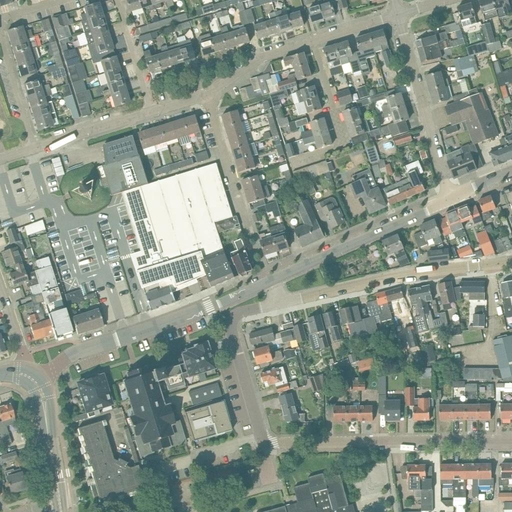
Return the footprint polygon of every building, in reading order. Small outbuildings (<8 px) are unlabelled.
[(127,0),(131,12),(142,8),(139,0),(127,0)] [(152,0),(139,0),(142,8),(154,5),(152,0)] [(164,0),(152,0),(154,5),(155,9),(162,7),(160,3),(165,2),(164,0)] [(323,0),(325,5),(320,6),(323,19),(324,19),(331,17),(333,16),(335,16),(334,12),(338,10),(338,9),(335,0),(323,0)] [(345,0),(335,0),(338,9),(348,6),(345,0)] [(483,0),(479,1),(482,11),(483,14),(485,21),(491,19),(490,19),(498,16),(497,14),(492,0),(483,0)] [(507,0),(492,0),(497,14),(505,12),(506,15),(511,13),(509,6),(510,6),(507,0)] [(215,10),(226,7),(225,1),(213,5),(215,10)] [(242,2),(242,3),(248,24),(255,21),(251,9),(245,10),(242,2)] [(81,22),(103,15),(99,3),(84,8),(85,14),(80,15),(82,21),(81,21),(81,22)] [(234,33),(238,45),(250,42),(246,29),(245,29),(243,25),(248,24),(242,3),(237,4),(239,12),(238,13),(243,25),(239,26),(239,25),(233,27),(234,33)] [(204,14),(215,10),(213,5),(213,4),(202,7),(202,9),(203,14),(204,14)] [(459,25),(460,28),(471,25),(477,24),(471,4),(457,8),(459,13),(453,15),(456,23),(456,26),(459,25)] [(308,10),(309,13),(312,23),(323,19),(319,6),(308,10)] [(229,15),(228,10),(216,13),(218,18),(229,15)] [(281,10),(275,12),(281,32),(292,29),(288,16),(283,18),(281,10)] [(271,21),(266,23),(269,36),(281,32),(275,12),(268,14),(271,21)] [(288,16),(292,29),(304,25),(300,12),(288,16)] [(170,18),(172,24),(188,19),(186,13),(170,18)] [(52,18),(55,30),(58,30),(58,28),(60,27),(61,28),(64,27),(64,26),(68,25),(65,14),(52,18)] [(84,33),(106,27),(103,15),(81,22),(84,33)] [(132,16),(138,34),(149,31),(147,25),(141,27),(137,15),(132,16)] [(159,21),(161,27),(172,24),(170,18),(159,21)] [(49,31),(52,30),(48,19),(41,21),(44,33),(46,32),(47,33),(49,32),(49,31)] [(147,25),(149,31),(150,31),(149,30),(161,27),(159,21),(148,25),(147,25)] [(173,26),(175,32),(190,27),(188,22),(173,26)] [(254,26),(255,30),(258,39),(269,36),(266,23),(254,26)] [(418,49),(449,41),(446,34),(460,30),(460,28),(459,25),(456,26),(456,23),(444,26),(446,32),(435,35),(435,36),(415,41),(418,49)] [(486,40),(487,44),(487,45),(500,42),(500,41),(499,41),(498,38),(494,39),(490,23),(481,25),(486,40)] [(162,30),(163,35),(175,32),(173,26),(162,30)] [(222,32),(227,49),(238,45),(234,33),(229,34),(227,26),(221,28),(222,32)] [(7,31),(10,43),(32,36),(30,30),(24,32),(22,27),(7,31)] [(87,45),(110,38),(106,27),(84,33),(88,44),(87,44),(87,45)] [(511,29),(503,33),(505,40),(511,37),(511,29)] [(50,44),(55,42),(54,39),(52,30),(49,31),(49,32),(47,33),(50,44)] [(369,35),(376,55),(375,52),(382,50),(382,53),(387,68),(394,66),(384,30),(369,35)] [(217,38),(211,40),(215,52),(227,49),(222,32),(215,35),(217,38)] [(139,36),(140,42),(152,39),(150,33),(139,36)] [(362,71),(362,74),(370,72),(366,58),(376,55),(369,35),(356,39),(359,51),(356,52),(356,55),(362,71)] [(10,43),(14,55),(29,50),(36,47),(33,36),(32,36),(10,43)] [(60,45),(62,53),(65,52),(64,51),(67,50),(65,43),(69,42),(68,38),(59,40),(60,45)] [(110,38),(87,45),(89,51),(93,64),(100,62),(101,62),(115,57),(110,38)] [(461,45),(465,58),(469,56),(465,44),(463,38),(449,42),(449,41),(418,49),(422,63),(431,61),(442,57),(439,50),(444,49),(444,50),(451,48),(450,47),(461,45)] [(178,43),(179,47),(184,62),(196,58),(190,39),(178,43)] [(200,43),(201,46),(204,56),(215,52),(211,40),(200,43)] [(352,56),(348,41),(335,45),(341,65),(344,74),(352,72),(353,74),(362,71),(356,55),(352,56)] [(56,53),(59,52),(55,42),(50,44),(51,47),(54,55),(57,55),(56,53)] [(500,42),(487,45),(489,52),(489,53),(502,49),(500,42)] [(474,55),(489,52),(487,45),(487,44),(477,47),(479,53),(474,55)] [(329,69),(341,65),(335,45),(323,49),(329,69)] [(157,56),(161,69),(172,66),(166,46),(161,47),(163,54),(157,56)] [(166,46),(172,66),(184,62),(179,47),(168,50),(167,46),(166,46)] [(14,55),(17,66),(36,60),(38,59),(35,48),(29,50),(14,55)] [(64,60),(65,60),(67,67),(80,63),(77,56),(69,58),(67,50),(64,51),(65,52),(62,53),(64,60)] [(144,53),(150,73),(161,69),(157,56),(152,58),(150,51),(144,53)] [(58,70),(64,69),(59,52),(56,53),(57,55),(54,55),(56,63),(58,70)] [(308,65),(304,53),(291,57),(284,59),(286,66),(293,64),(295,69),(308,65)] [(101,62),(100,62),(103,73),(119,68),(118,64),(119,63),(120,62),(118,57),(117,56),(115,57),(101,62)] [(462,70),(474,68),(471,56),(469,56),(465,58),(459,59),(461,65),(451,68),(452,73),(462,70)] [(17,66),(21,77),(37,72),(38,71),(39,70),(36,60),(17,66)] [(511,69),(502,72),(499,61),(493,63),(498,80),(511,75),(511,69)] [(80,63),(67,67),(70,75),(69,76),(71,83),(72,83),(83,79),(87,78),(82,63),(80,63)] [(271,80),(265,81),(269,94),(281,91),(297,86),(295,81),(298,80),(298,81),(311,77),(308,65),(295,69),(296,74),(288,76),(289,80),(278,83),(278,84),(273,86),(271,80)] [(107,85),(123,80),(119,68),(103,73),(107,85)] [(475,73),(474,68),(462,70),(463,76),(464,76),(475,73)] [(65,84),(68,84),(64,69),(58,70),(51,72),(53,80),(61,78),(63,77),(65,84),(63,85),(63,87),(66,86),(65,84)] [(426,77),(430,90),(445,87),(444,86),(449,85),(447,79),(442,80),(440,73),(436,74),(426,77)] [(264,75),(257,77),(263,96),(269,94),(265,81),(264,75)] [(511,75),(498,80),(500,87),(504,98),(506,104),(511,102),(509,97),(508,97),(505,85),(511,83),(511,75)] [(257,77),(250,79),(252,86),(253,86),(256,98),(263,96),(257,77)] [(75,95),(85,91),(86,91),(83,79),(72,83),(75,95)] [(23,85),(27,97),(50,90),(48,84),(41,87),(39,80),(23,85)] [(111,95),(111,96),(126,91),(123,80),(107,85),(109,89),(103,91),(104,97),(111,95)] [(454,103),(469,98),(468,92),(465,81),(459,82),(460,85),(463,85),(465,93),(463,94),(453,97),(454,103)] [(67,97),(72,96),(68,84),(65,84),(66,86),(63,87),(65,92),(62,93),(64,98),(66,97),(67,97)] [(252,86),(246,88),(250,100),(256,98),(253,86),(252,86)] [(305,102),(318,98),(314,86),(296,92),(299,103),(305,102)] [(430,90),(433,104),(448,100),(445,87),(430,90)] [(246,88),(239,90),(243,102),(250,100),(246,88)] [(469,98),(479,94),(477,88),(468,92),(469,98)] [(350,90),(347,90),(337,93),(341,105),(353,102),(351,94),(354,93),(353,89),(350,90)] [(27,97),(30,108),(46,104),(46,103),(44,97),(51,95),(50,90),(27,97)] [(381,107),(383,114),(405,107),(401,94),(396,95),(394,90),(385,93),(371,97),(373,103),(387,98),(388,105),(381,107)] [(79,107),(81,106),(81,105),(87,103),(87,102),(88,102),(85,91),(75,95),(76,98),(79,107)] [(111,96),(114,107),(130,103),(126,91),(111,96)] [(282,91),(270,95),(271,99),(271,101),(275,100),(283,97),(282,91)] [(70,108),(70,109),(73,109),(72,107),(75,106),(72,96),(67,97),(68,103),(66,104),(67,109),(70,108)] [(305,102),(299,103),(296,104),(299,116),(308,113),(309,114),(321,110),(318,98),(305,102)] [(369,105),(368,99),(357,103),(359,108),(369,105)] [(55,113),(51,101),(46,103),(46,104),(30,108),(34,119),(55,113)] [(79,107),(82,117),(90,115),(87,103),(81,105),(81,106),(79,107)] [(70,109),(74,120),(79,118),(75,106),(72,107),(73,109),(70,109)] [(409,120),(405,107),(383,114),(385,119),(392,116),(395,124),(389,126),(391,133),(393,137),(408,132),(404,121),(409,120)] [(343,113),(347,125),(360,121),(356,108),(343,113)] [(279,126),(279,127),(289,124),(288,123),(289,123),(287,117),(283,119),(280,110),(274,111),(276,117),(277,120),(279,126)] [(222,116),(225,127),(241,122),(237,111),(222,116)] [(270,126),(275,124),(272,112),(266,114),(270,126)] [(34,119),(37,131),(53,126),(51,120),(56,119),(55,113),(34,119)] [(196,116),(184,120),(189,135),(195,133),(197,139),(202,137),(196,116)] [(308,125),(306,119),(296,123),(295,122),(289,124),(291,132),(298,130),(298,129),(308,125)] [(301,133),(303,139),(328,132),(324,119),(310,123),(312,130),(301,133)] [(360,121),(347,126),(351,138),(357,136),(359,143),(370,140),(370,138),(376,136),(374,131),(370,132),(366,119),(360,121)] [(184,120),(173,123),(178,139),(189,135),(184,120)] [(225,127),(229,139),(244,134),(241,122),(225,127)] [(173,123),(161,127),(166,143),(178,139),(173,123)] [(469,133),(473,145),(498,136),(494,123),(469,133)] [(273,137),(279,136),(275,124),(270,126),(272,133),(273,137)] [(458,131),(456,124),(452,126),(444,129),(447,135),(458,131)] [(382,136),(391,133),(389,126),(380,129),(382,136)] [(161,127),(150,130),(155,146),(166,143),(161,127)] [(139,134),(142,143),(144,150),(155,146),(150,130),(139,134)] [(316,141),(318,149),(332,145),(328,132),(303,139),(304,145),(316,141)] [(394,139),(396,145),(412,140),(410,133),(394,139)] [(229,139),(232,150),(248,145),(244,134),(229,139)] [(109,187),(112,196),(121,193),(123,192),(149,185),(134,136),(104,145),(106,165),(103,166),(106,178),(109,187)] [(273,137),(276,149),(282,147),(279,136),(273,137)] [(489,153),(493,163),(495,167),(504,163),(511,160),(508,154),(511,154),(508,145),(511,144),(510,139),(507,140),(507,139),(505,140),(505,139),(500,140),(503,148),(489,153)] [(232,150),(236,161),(251,157),(258,154),(255,143),(248,145),(232,150)] [(285,145),(289,158),(297,155),(293,143),(285,145)] [(375,146),(365,149),(370,164),(379,161),(375,146)] [(464,157),(448,164),(454,179),(477,170),(476,169),(472,158),(471,156),(473,156),(470,146),(461,149),(464,157)] [(276,149),(279,156),(281,164),(287,162),(284,154),(282,147),(276,149)] [(195,155),(195,157),(197,162),(197,163),(209,159),(207,151),(195,155)] [(478,156),(472,158),(476,169),(482,167),(478,156)] [(185,161),(186,166),(194,164),(197,162),(195,157),(192,158),(185,161)] [(236,161),(239,173),(255,168),(251,157),(236,161)] [(260,165),(262,170),(281,164),(279,159),(260,165)] [(371,164),(372,167),(375,178),(381,176),(379,169),(385,167),(384,160),(378,162),(371,164)] [(173,164),(175,170),(178,169),(186,166),(185,161),(176,163),(173,164)] [(418,161),(404,167),(408,178),(415,195),(425,190),(418,175),(423,173),(418,161)] [(320,164),(323,175),(330,173),(329,172),(326,164),(325,162),(320,164)] [(283,172),(286,179),(292,177),(294,177),(293,173),(292,169),(290,163),(278,167),(280,173),(283,172)] [(149,185),(123,192),(141,252),(144,260),(136,263),(144,287),(143,288),(144,291),(151,311),(176,302),(173,293),(170,287),(205,272),(207,276),(211,287),(235,278),(224,251),(218,233),(224,231),(224,229),(221,221),(233,217),(232,214),(216,164),(207,166),(158,182),(149,185)] [(162,168),(163,173),(175,170),(173,164),(162,168)] [(314,165),(318,177),(323,175),(320,164),(314,165)] [(389,164),(385,166),(385,167),(388,176),(393,174),(389,164)] [(314,165),(309,167),(312,179),(318,177),(314,165)] [(309,167),(303,169),(307,180),(312,179),(309,167)] [(154,170),(156,176),(163,173),(162,168),(154,170)] [(303,169),(298,171),(302,182),(307,180),(303,169)] [(368,208),(374,206),(376,211),(385,207),(370,169),(352,177),(355,183),(350,186),(356,199),(363,196),(368,208)] [(293,173),(294,177),(296,184),(302,182),(298,171),(293,173)] [(242,181),(245,192),(261,187),(258,176),(242,181)] [(286,179),(288,187),(294,185),(292,177),(286,179)] [(105,188),(109,187),(106,178),(100,180),(102,186),(104,185),(105,188)] [(394,184),(401,201),(415,195),(408,178),(394,184)] [(78,191),(78,192),(79,193),(79,194),(80,195),(81,196),(82,196),(83,197),(84,197),(85,197),(87,197),(88,197),(89,196),(90,196),(91,195),(91,194),(92,193),(93,192),(93,191),(93,190),(93,188),(93,187),(92,186),(92,185),(91,184),(90,183),(89,183),(88,182),(87,182),(86,182),(85,182),(83,182),(82,182),(81,183),(80,183),(80,184),(79,185),(78,186),(78,187),(78,189),(78,190),(78,191)] [(312,183),(306,186),(311,195),(316,193),(312,183)] [(386,196),(390,206),(401,201),(394,184),(383,189),(386,196)] [(245,192),(249,204),(265,199),(261,187),(245,192)] [(511,216),(509,218),(511,224),(511,189),(511,188),(501,192),(506,206),(511,204),(511,206),(511,216)] [(483,213),(479,214),(482,222),(483,224),(484,224),(482,221),(491,218),(489,211),(496,208),(495,205),(491,196),(478,201),(482,210),(483,213)] [(314,204),(317,210),(321,219),(326,217),(331,229),(345,223),(339,208),(337,209),(337,208),(338,205),(335,199),(333,198),(331,198),(324,201),(324,200),(314,204)] [(298,239),(302,248),(325,237),(321,228),(308,200),(296,205),(305,225),(294,230),(298,239)] [(268,212),(273,211),(275,217),(281,215),(277,202),(266,206),(268,212)] [(467,205),(456,210),(461,223),(472,219),(475,225),(482,222),(479,214),(476,206),(469,209),(467,205)] [(446,219),(439,221),(443,231),(444,233),(445,236),(463,229),(461,223),(456,210),(444,214),(446,219)] [(252,216),(255,223),(261,221),(258,214),(252,216)] [(221,221),(224,229),(235,225),(240,224),(237,216),(233,217),(221,221)] [(501,220),(509,239),(511,237),(511,234),(506,219),(501,220)] [(422,231),(414,235),(419,248),(428,244),(427,241),(434,238),(436,245),(443,243),(440,236),(440,235),(434,221),(420,226),(422,231)] [(10,244),(11,244),(18,242),(18,241),(13,228),(6,231),(11,244),(10,244)] [(277,229),(271,231),(277,252),(283,250),(283,251),(288,249),(288,248),(289,248),(286,238),(285,234),(279,236),(277,229)] [(259,235),(265,255),(277,252),(271,231),(270,231),(273,238),(267,240),(264,234),(259,235)] [(394,253),(397,260),(400,266),(409,262),(407,256),(398,235),(382,241),(388,256),(394,253)] [(494,241),(499,254),(511,249),(511,248),(507,236),(494,241)] [(488,237),(479,241),(485,256),(488,256),(494,253),(488,237)] [(18,242),(11,244),(12,249),(2,253),(6,266),(20,261),(17,253),(25,250),(21,240),(18,241),(18,242)] [(231,254),(240,276),(253,270),(248,259),(249,258),(241,240),(235,242),(238,251),(231,254)] [(25,250),(28,259),(34,258),(31,248),(25,250)] [(428,252),(429,263),(449,260),(448,250),(428,252)] [(39,284),(30,287),(33,296),(41,293),(44,302),(47,310),(50,320),(54,335),(56,340),(72,334),(69,325),(51,266),(48,257),(35,261),(38,270),(35,271),(36,275),(39,284)] [(17,272),(9,275),(12,282),(14,287),(26,283),(27,288),(30,287),(39,284),(36,275),(35,271),(29,273),(32,280),(28,281),(21,263),(14,266),(17,272)] [(438,285),(440,295),(444,311),(451,309),(450,303),(455,302),(452,288),(451,282),(438,285)] [(460,287),(452,288),(455,302),(461,300),(461,293),(469,293),(469,300),(485,301),(485,292),(485,282),(460,282),(460,287)] [(511,305),(510,298),(511,297),(511,282),(501,284),(504,298),(502,299),(506,318),(511,316),(511,305)] [(429,311),(427,302),(432,301),(429,286),(419,288),(426,320),(428,330),(435,328),(430,311),(429,311)] [(401,287),(393,289),(398,311),(400,310),(400,313),(400,314),(404,330),(414,328),(413,324),(410,311),(405,312),(404,310),(406,309),(404,299),(403,297),(401,287)] [(426,320),(419,288),(408,290),(411,306),(415,305),(416,310),(415,310),(418,322),(426,320)] [(370,318),(364,319),(368,335),(378,332),(375,321),(380,320),(381,322),(393,319),(391,313),(398,311),(393,289),(376,294),(377,300),(366,303),(370,318)] [(80,290),(65,295),(68,306),(84,301),(82,297),(80,290)] [(33,296),(30,297),(32,302),(33,306),(34,307),(33,307),(36,314),(37,317),(34,318),(35,321),(36,321),(37,325),(41,324),(45,338),(54,335),(50,320),(44,322),(41,312),(40,307),(39,307),(38,304),(44,302),(41,293),(33,296)] [(360,338),(361,339),(362,342),(369,340),(368,335),(364,319),(362,320),(358,306),(339,310),(342,320),(343,326),(348,324),(351,335),(349,337),(353,339),(360,338)] [(98,309),(87,313),(93,330),(103,327),(100,317),(98,309)] [(323,315),(326,324),(327,330),(331,329),(334,342),(341,341),(333,312),(323,315)] [(439,314),(442,327),(448,326),(445,312),(439,314)] [(74,325),(77,333),(77,335),(93,330),(87,313),(72,318),(74,325)] [(36,314),(29,316),(32,325),(30,326),(35,341),(45,338),(41,324),(37,325),(36,321),(35,321),(34,318),(37,317),(36,314)] [(474,314),(474,326),(469,326),(469,331),(483,329),(484,326),(485,314),(474,314)] [(320,315),(308,318),(312,334),(309,335),(313,352),(329,348),(320,315)] [(294,326),(294,330),(295,329),(297,339),(298,343),(307,341),(302,324),(294,326)] [(293,340),(291,330),(274,335),(272,328),(249,334),(252,345),(265,342),(265,344),(267,344),(268,347),(293,340)] [(492,369),(492,377),(502,378),(502,381),(511,380),(511,335),(493,340),(500,370),(496,371),(496,369),(492,369)] [(180,364),(179,365),(183,378),(213,369),(214,374),(215,374),(213,368),(214,368),(206,344),(195,347),(195,349),(187,352),(187,353),(182,355),(184,359),(179,360),(180,364)] [(254,352),(253,352),(254,358),(256,357),(258,365),(272,361),(272,362),(282,359),(284,358),(282,351),(276,353),(274,346),(268,347),(254,351),(254,352)] [(294,348),(283,351),(286,360),(297,356),(294,348)] [(433,350),(422,353),(425,363),(435,360),(433,350)] [(349,364),(348,359),(334,364),(336,369),(349,364)] [(183,378),(179,365),(162,370),(162,369),(148,374),(146,367),(140,369),(140,368),(131,371),(131,372),(126,373),(128,380),(120,383),(120,384),(123,383),(131,409),(128,410),(131,416),(128,417),(141,456),(185,442),(178,421),(174,423),(169,405),(166,406),(164,397),(161,398),(156,382),(164,380),(167,390),(184,385),(182,378),(183,378)] [(275,369),(274,369),(272,369),(272,370),(261,374),(263,382),(265,382),(266,387),(275,384),(276,387),(278,393),(287,390),(298,387),(296,381),(288,384),(284,367),(276,369),(275,369)] [(429,370),(421,370),(421,378),(432,378),(432,368),(429,368),(429,370)] [(492,379),(492,377),(492,369),(464,369),(464,379),(492,379)] [(323,389),(323,374),(318,376),(309,379),(313,392),(323,389),(322,389),(323,389)] [(111,405),(102,375),(97,377),(82,381),(83,382),(77,383),(86,413),(72,418),(74,423),(99,415),(97,409),(111,405)] [(221,396),(217,383),(188,392),(192,405),(221,396)] [(414,406),(414,411),(414,421),(430,420),(429,410),(429,408),(433,408),(433,398),(414,399),(414,387),(406,387),(406,406),(414,406)] [(292,394),(289,395),(279,398),(286,422),(305,422),(305,414),(298,414),(292,394)] [(386,401),(386,396),(379,396),(379,414),(386,414),(386,421),(400,421),(400,400),(386,401)] [(453,406),(453,420),(466,420),(465,406),(458,406),(458,400),(452,400),(453,406)] [(226,414),(223,402),(185,413),(193,441),(223,433),(231,431),(228,418),(229,418),(228,413),(226,414)] [(347,407),(347,421),(360,421),(360,407),(359,403),(354,403),(354,407),(347,407)] [(0,427),(0,430),(3,442),(5,446),(11,444),(10,440),(5,426),(16,423),(10,404),(0,407),(0,416),(1,421),(2,421),(4,426),(0,427)] [(501,419),(511,419),(511,404),(501,405),(501,419)] [(478,406),(478,420),(491,420),(491,405),(478,406)] [(440,420),(453,420),(453,406),(439,406),(440,420)] [(465,406),(466,420),(478,420),(478,406),(465,406)] [(334,422),(347,421),(347,407),(334,407),(334,422)] [(360,407),(360,421),(373,421),(373,407),(360,407)] [(98,496),(101,505),(106,504),(106,503),(118,499),(118,500),(124,499),(123,497),(129,496),(129,497),(139,494),(139,493),(145,491),(139,471),(138,466),(139,465),(136,456),(127,427),(123,428),(135,466),(130,468),(126,466),(129,460),(120,455),(117,461),(113,459),(103,427),(106,426),(105,420),(78,429),(80,436),(78,437),(82,448),(83,447),(85,454),(84,454),(85,460),(87,460),(89,467),(87,467),(89,473),(91,472),(93,479),(88,480),(94,498),(98,496)] [(0,456),(2,463),(17,459),(15,452),(0,456)] [(334,455),(310,455),(310,468),(334,467),(334,455)] [(491,464),(479,465),(479,480),(479,486),(493,486),(494,478),(492,478),(491,464)] [(511,479),(511,464),(501,464),(502,478),(498,478),(498,485),(508,485),(508,479),(511,479)] [(408,490),(421,490),(423,490),(424,487),(423,487),(423,479),(419,479),(418,465),(408,465),(408,466),(402,466),(401,468),(402,479),(408,479),(408,480),(408,490)] [(426,465),(418,465),(419,479),(423,479),(423,487),(424,487),(423,490),(421,490),(421,496),(426,496),(426,501),(428,501),(428,504),(432,504),(433,504),(432,479),(432,467),(426,467),(426,465)] [(440,485),(453,485),(453,465),(440,465),(440,485)] [(454,498),(466,498),(466,480),(466,465),(453,465),(453,485),(454,485),(454,498)] [(479,486),(479,480),(479,465),(466,465),(466,480),(472,480),(472,496),(478,496),(478,486),(479,486)] [(14,469),(5,472),(6,477),(8,484),(8,487),(9,486),(11,493),(26,489),(20,469),(15,471),(14,469)] [(272,511),(261,469),(167,494),(171,511),(272,511)] [(325,479),(323,474),(308,478),(309,484),(294,488),(298,503),(286,506),(287,511),(354,511),(354,509),(350,510),(340,475),(325,479)] [(426,496),(421,496),(421,510),(421,511),(422,511),(427,511),(429,511),(433,511),(433,504),(432,504),(428,504),(428,501),(426,501),(426,496)]
